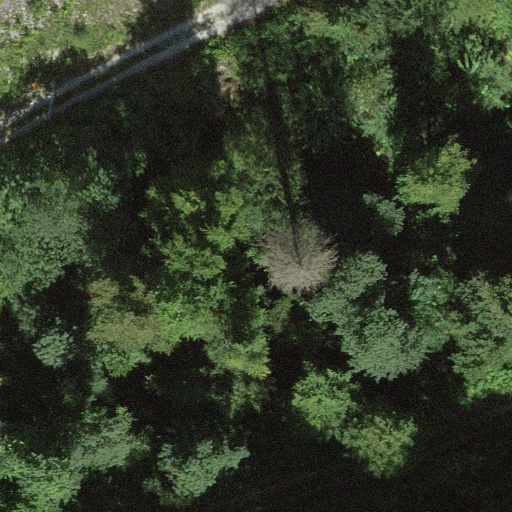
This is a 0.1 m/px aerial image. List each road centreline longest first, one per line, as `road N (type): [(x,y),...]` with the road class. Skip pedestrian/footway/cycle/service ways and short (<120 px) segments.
road 1 (track): [(262,0),(0,142)]
road 2 (track): [(226,511),(511,426)]
